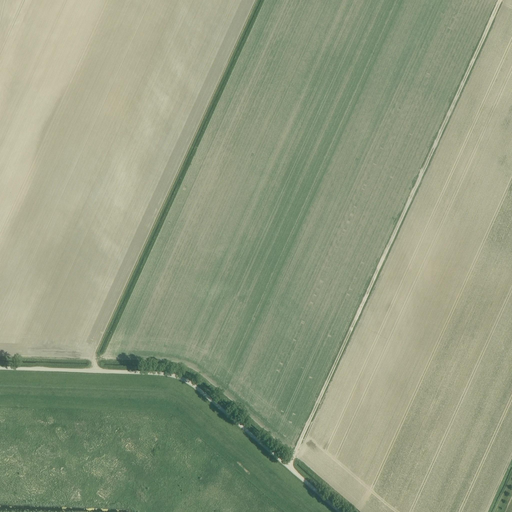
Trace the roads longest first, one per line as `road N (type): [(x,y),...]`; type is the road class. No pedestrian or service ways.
road 1 (track): [(287,466),(500,0)]
road 2 (unclassified): [(340,511),(184,379),(0,368)]
